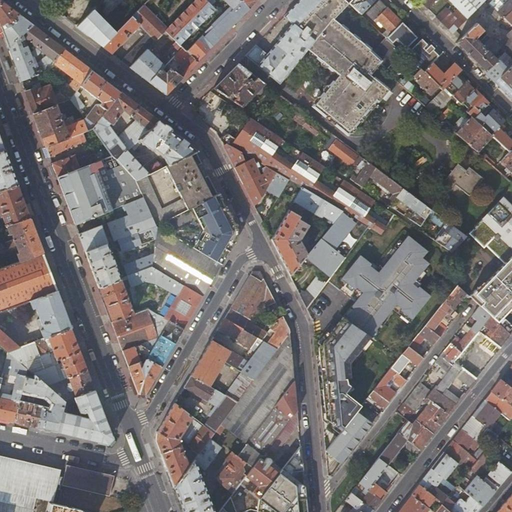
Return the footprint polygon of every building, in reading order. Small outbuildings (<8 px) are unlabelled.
[(0,0),(0,23),(9,47),(33,25),(0,0)] [(211,0),(195,0),(167,29),(166,30),(176,40),(177,41),(181,45),(183,47),(198,62),(250,8),(242,0),(227,0),(234,7),(203,39),(201,37),(190,48),(187,45),(183,42),(186,39),(188,41),(192,37),(190,35),(216,9),(209,3),(211,0)] [(257,0),(242,0),(250,8),(258,0),(257,0)] [(268,54),(256,44),(246,55),(280,83),(305,50),(339,76),(314,108),(325,117),(327,115),(337,123),(335,125),(347,135),(375,100),(378,102),(389,89),(379,81),(386,73),(384,71),(385,71),(305,0),(299,0),(284,16),(293,23),(268,54)] [(335,18),(349,3),(348,2),(345,0),(305,0),(385,71),(402,52),(385,36),(374,51),(335,18)] [(361,14),(373,0),(349,0),(348,2),(349,3),(361,14)] [(422,0),(421,2),(427,9),(436,0),(422,0)] [(461,0),(474,12),(486,0),(485,0),(461,0)] [(511,0),(491,0),(489,3),(492,6),(493,7),(499,0),(505,5),(498,12),(503,17),(503,18),(511,9),(511,0)] [(382,25),(391,33),(401,22),(379,1),(366,13),(376,23),(378,20),(382,25)] [(149,33),(122,61),(130,67),(166,30),(167,29),(143,6),(118,32),(103,47),(113,54),(141,25),(149,33)] [(499,20),(503,17),(498,12),(493,7),(492,6),(488,9),(499,20)] [(445,8),(436,17),(453,33),(467,19),(457,9),(452,14),(445,8)] [(118,32),(94,9),(77,27),(103,47),(118,32)] [(511,9),(503,18),(511,26),(511,9)] [(416,37),(401,22),(391,33),(406,48),(416,37)] [(9,47),(21,80),(49,70),(65,49),(33,25),(9,47)] [(173,44),(176,40),(166,30),(130,67),(149,82),(162,69),(175,55),(183,47),(181,45),(177,41),(159,60),(157,58),(159,56),(156,55),(169,40),(173,44)] [(511,31),(498,46),(504,52),(511,60),(511,31)] [(166,73),(162,69),(149,82),(166,95),(198,62),(183,47),(175,55),(179,59),(177,61),(180,63),(182,61),(184,64),(178,70),(176,68),(174,70),(171,68),(166,73)] [(76,77),(70,85),(77,91),(80,86),(92,70),(65,49),(49,70),(56,75),(62,67),(76,77)] [(443,75),(431,63),(423,72),(419,69),(413,76),(416,79),(414,81),(430,95),(438,86),(442,90),(444,88),(450,82),(457,74),(461,70),(454,64),(443,75)] [(511,100),(511,63),(494,82),(511,100)] [(242,107),(264,84),(256,78),(252,82),(248,79),(246,81),(245,79),(250,73),(238,64),(214,88),(227,97),(233,91),(239,96),(233,101),(242,107)] [(415,65),(399,83),(403,87),(408,82),(413,76),(419,69),(415,65)] [(97,104),(86,119),(93,128),(121,92),(92,70),(80,86),(90,93),(90,94),(96,98),(102,102),(100,104),(97,104)] [(465,82),(457,74),(450,82),(444,88),(452,96),(465,82)] [(415,88),(408,82),(403,87),(411,93),(415,88)] [(474,90),(465,82),(452,96),(460,104),(465,98),(474,90)] [(62,89),(72,97),(76,91),(77,91),(70,85),(67,83),(62,89)] [(35,87),(25,91),(33,113),(57,104),(50,85),(36,90),(35,87)] [(488,104),(474,90),(465,98),(472,105),(467,109),(476,117),(488,104)] [(80,94),(76,91),(72,97),(70,100),(83,115),(85,113),(82,109),(85,106),(78,97),(80,94)] [(209,91),(194,111),(217,128),(232,108),(209,91)] [(137,121),(148,130),(158,120),(121,92),(93,128),(114,153),(116,155),(126,147),(118,137),(107,125),(110,122),(112,124),(123,110),(137,121)] [(423,95),(418,100),(424,105),(428,100),(423,95)] [(77,119),(84,117),(83,115),(70,100),(64,102),(77,119)] [(477,153),(491,136),(487,133),(476,122),(473,119),(471,117),(459,131),(451,121),(451,122),(446,117),(445,118),(429,103),(426,107),(477,153)] [(61,115),(57,104),(33,113),(46,146),(93,128),(86,119),(65,127),(66,129),(63,130),(62,126),(64,123),(62,119),(67,118),(65,114),(61,115)] [(505,121),(488,104),(476,117),(473,119),(476,122),(479,118),(491,129),(487,133),(491,136),(502,124),(505,121)] [(235,141),(230,138),(227,143),(229,145),(235,148),(253,159),(265,166),(289,180),(302,188),(342,211),(368,227),(369,225),(381,232),(388,222),(368,209),(374,201),(344,180),(338,188),(318,175),(324,167),(303,153),(297,161),(277,147),(282,139),(250,118),(235,141)] [(164,155),(168,165),(196,152),(198,151),(198,150),(158,120),(148,130),(131,146),(134,149),(141,142),(153,150),(154,148),(164,155)] [(331,136),(310,120),(306,125),(328,141),(330,137),(331,136)] [(148,130),(137,121),(118,137),(126,147),(128,149),(131,146),(148,130)] [(505,126),(502,124),(491,136),(494,139),(501,146),(503,148),(509,153),(511,149),(511,141),(506,136),(508,134),(505,132),(504,134),(500,130),(505,126)] [(85,135),(95,161),(114,153),(93,128),(46,146),(50,157),(83,142),(81,137),(85,135)] [(325,146),(351,165),(357,157),(330,137),(328,141),(325,146)] [(149,174),(128,149),(126,147),(116,155),(136,180),(147,175),(149,174)] [(243,183),(259,174),(253,159),(235,148),(227,153),(243,183)] [(511,149),(509,153),(499,162),(511,174),(511,149)] [(0,191),(17,185),(4,150),(0,151),(0,191)] [(202,163),(196,152),(168,165),(166,166),(175,184),(174,185),(177,191),(178,191),(182,198),(163,207),(147,175),(136,180),(144,197),(157,225),(169,219),(217,195),(208,176),(203,179),(196,166),(202,163)] [(415,171),(432,162),(427,152),(410,161),(415,171)] [(144,197),(136,180),(116,155),(114,153),(95,161),(91,162),(57,176),(75,224),(125,205),(144,197)] [(76,154),(52,162),(57,176),(91,162),(88,155),(78,159),(76,154)] [(356,169),(364,159),(360,155),(352,166),(356,169)] [(150,165),(154,172),(162,168),(158,161),(150,165)] [(353,182),(362,188),(369,177),(375,168),(367,162),(353,182)] [(459,165),(442,185),(451,192),(456,187),(470,198),(484,180),(469,169),(467,172),(459,165)] [(280,196),(289,180),(265,166),(260,168),(262,173),(259,174),(243,183),(254,205),(258,203),(267,188),(280,196)] [(389,200),(392,202),(395,197),(402,188),(375,168),(369,177),(393,195),(389,200)] [(3,217),(6,227),(30,218),(17,185),(0,191),(0,217),(0,218),(3,217)] [(326,218),(333,223),(342,211),(302,188),(293,202),(324,221),(326,218)] [(420,215),(425,219),(431,210),(402,188),(395,197),(419,216),(420,215)] [(238,229),(220,193),(217,195),(169,219),(179,238),(222,264),(238,236),(238,229)] [(108,223),(115,241),(118,240),(157,225),(144,197),(125,205),(129,215),(108,223)] [(511,248),(511,206),(503,198),(482,221),(511,248)] [(289,210),(271,239),(290,275),(297,267),(306,256),(299,243),(299,240),(308,225),(299,220),(300,217),(289,210)] [(325,272),(331,277),(368,227),(342,211),(333,223),(306,256),(297,267),(325,272)] [(16,243),(22,261),(43,253),(30,218),(6,227),(7,230),(10,229),(14,239),(12,240),(13,244),(16,243)] [(511,248),(482,221),(469,234),(485,248),(487,246),(505,264),(479,292),(476,290),(470,297),(472,298),(480,306),(491,316),(509,332),(511,328),(511,323),(505,317),(511,309),(511,248)] [(122,251),(155,238),(157,225),(118,240),(122,251)] [(156,269),(203,296),(222,264),(179,238),(157,225),(155,238),(154,254),(162,259),(156,269)] [(108,244),(101,226),(79,234),(85,252),(108,244)] [(438,237),(435,242),(452,253),(467,237),(452,226),(443,240),(438,237)] [(343,316),(320,347),(320,356),(323,356),(324,365),(321,366),(325,406),(328,406),(329,416),(326,416),(326,418),(342,430),(349,422),(358,411),(359,409),(345,398),(351,391),(345,387),(346,382),(350,382),(352,360),(396,301),(401,305),(400,306),(412,315),(430,291),(418,282),(417,284),(411,280),(427,259),(420,254),(425,247),(405,232),(377,270),(368,263),(369,262),(359,254),(341,277),(355,288),(356,286),(363,291),(351,305),(354,307),(345,318),(343,316)] [(111,251),(108,244),(85,252),(99,287),(121,279),(111,252),(112,252),(112,250),(111,251)] [(142,251),(145,258),(152,255),(152,246),(142,251)] [(0,311),(28,302),(31,301),(57,291),(43,253),(22,261),(0,269),(0,311)] [(154,254),(152,255),(145,258),(124,266),(127,276),(153,267),(154,254)] [(162,259),(154,254),(153,267),(127,276),(129,281),(131,288),(130,288),(132,296),(134,303),(140,301),(135,286),(146,282),(155,282),(168,290),(156,310),(151,307),(149,308),(183,329),(203,296),(156,269),(162,259)] [(277,314),(281,312),(260,271),(252,271),(225,318),(276,350),(290,332),(290,329),(283,317),(277,320),(267,333),(247,321),(249,319),(251,320),(264,302),(267,307),(269,306),(273,313),(275,311),(277,314)] [(303,291),(300,295),(307,309),(329,279),(324,276),(322,279),(318,276),(306,292),(303,291)] [(134,313),(121,279),(99,287),(112,321),(134,313)] [(464,298),(469,302),(472,298),(470,297),(460,287),(457,285),(457,286),(445,302),(452,308),(459,314),(461,312),(456,308),(464,298)] [(17,336),(21,347),(43,339),(48,337),(71,328),(65,310),(57,291),(31,301),(33,308),(36,307),(41,320),(38,321),(40,327),(17,336)] [(32,314),(28,302),(0,311),(0,317),(2,322),(25,313),(26,317),(32,314)] [(436,327),(452,308),(445,302),(426,326),(441,338),(447,329),(442,325),(439,329),(436,327)] [(491,316),(480,306),(472,317),(477,321),(471,329),(468,333),(462,341),(456,337),(451,343),(463,353),(480,331),(491,316)] [(183,329),(149,308),(134,313),(112,321),(139,393),(145,394),(183,329)] [(472,354),(462,367),(477,379),(502,347),(511,335),(509,332),(491,316),(480,331),(486,336),(478,347),(476,345),(470,352),(472,354)] [(216,339),(213,338),(206,351),(232,366),(243,373),(254,380),(272,356),(276,350),(225,318),(218,330),(250,349),(251,348),(256,351),(250,360),(248,358),(243,364),(240,363),(243,359),(229,351),(230,350),(215,341),(216,339)] [(471,329),(466,324),(463,328),(468,333),(471,329)] [(422,336),(435,345),(441,338),(426,326),(419,334),(422,336)] [(61,358),(68,378),(87,370),(79,348),(71,328),(48,337),(56,360),(61,358)] [(20,347),(0,329),(0,344),(8,352),(20,347)] [(281,362),(291,349),(290,332),(276,350),(272,356),(281,362)] [(422,336),(419,334),(413,341),(416,343),(422,336)] [(26,364),(24,366),(25,367),(27,369),(33,374),(60,364),(65,379),(68,378),(61,358),(56,360),(48,337),(43,339),(49,353),(33,359),(31,358),(30,357),(22,360),(26,364)] [(49,353),(43,339),(21,347),(20,347),(8,352),(24,366),(26,364),(22,360),(30,357),(31,358),(33,359),(49,353)] [(420,346),(416,343),(413,341),(409,347),(415,351),(420,346)] [(450,355),(447,360),(453,365),(456,362),(459,358),(463,353),(451,343),(445,351),(450,355)] [(424,358),(415,351),(409,347),(403,355),(398,360),(400,362),(404,356),(418,366),(424,358)] [(281,362),(272,356),(254,380),(237,403),(236,404),(262,423),(275,406),(295,381),(291,349),(281,362)] [(215,389),(232,366),(206,351),(191,375),(215,389)] [(436,363),(447,372),(453,365),(447,360),(441,355),(436,363)] [(413,372),(402,363),(400,362),(398,360),(392,368),(407,380),(413,372)] [(457,375),(471,386),(477,379),(462,367),(459,365),(456,362),(453,365),(447,372),(443,378),(450,383),(457,375)] [(60,364),(33,374),(46,386),(65,379),(60,364)] [(395,379),(403,386),(407,380),(392,368),(374,390),(389,403),(397,393),(389,387),(395,379)] [(25,394),(22,393),(15,422),(53,431),(57,432),(65,402),(46,386),(33,374),(27,369),(25,376),(22,391),(46,396),(53,403),(49,410),(43,409),(44,408),(23,403),(25,394)] [(65,379),(46,386),(65,402),(95,390),(93,387),(87,370),(68,378),(65,379)] [(243,373),(225,396),(237,403),(254,380),(243,373)] [(10,400),(0,397),(0,418),(14,422),(15,422),(22,393),(22,391),(25,376),(17,374),(10,400)] [(206,423),(216,431),(221,424),(236,404),(237,403),(225,396),(217,391),(215,389),(191,375),(184,387),(194,393),(192,396),(204,404),(206,403),(208,401),(215,406),(208,416),(210,417),(206,423)] [(445,390),(450,383),(443,378),(435,388),(443,394),(445,390)] [(506,380),(503,378),(501,380),(511,387),(511,381),(508,378),(506,380)] [(492,392),(485,401),(510,420),(511,417),(511,387),(501,380),(492,392)] [(272,426),(281,432),(297,412),(295,381),(275,406),(288,417),(287,419),(281,415),(272,426)] [(428,397),(432,392),(420,382),(397,412),(409,421),(411,418),(423,402),(428,397)] [(459,401),(445,390),(443,394),(435,388),(432,392),(428,397),(449,414),(459,401)] [(57,432),(108,444),(113,438),(95,390),(65,402),(57,432)] [(374,402),(384,410),(389,403),(374,390),(359,409),(358,411),(373,423),(380,415),(376,412),(374,413),(368,409),(374,402)] [(413,420),(411,418),(409,421),(399,433),(421,450),(449,414),(428,397),(423,402),(427,406),(413,424),(411,422),(413,420)] [(504,420),(493,432),(497,435),(498,435),(510,420),(485,401),(473,416),(492,431),(494,428),(491,425),(498,415),(504,420)] [(198,456),(210,439),(214,434),(175,403),(157,433),(156,440),(174,488),(190,467),(198,456)] [(262,423),(236,404),(221,424),(225,427),(246,443),(258,429),(262,423)] [(288,417),(275,406),(262,423),(258,429),(246,443),(263,456),(263,455),(281,432),(272,426),(281,415),(287,419),(288,417)] [(326,450),(342,462),(373,423),(358,411),(349,422),(342,430),(326,450)] [(272,457),(299,423),(297,412),(281,432),(263,455),(265,456),(267,453),(272,457)] [(482,437),(491,444),(497,436),(497,435),(493,432),(492,431),(473,416),(463,429),(476,439),(478,441),(482,437)] [(511,417),(510,420),(498,435),(511,447),(511,417)] [(219,434),(225,427),(221,424),(216,431),(219,434)] [(467,451),(476,439),(463,429),(454,441),(467,451)] [(406,447),(417,455),(421,450),(399,433),(391,443),(380,457),(389,464),(406,442),(408,443),(406,447)] [(222,449),(210,439),(198,456),(190,467),(174,488),(183,511),(214,511),(197,465),(199,463),(206,469),(222,449)] [(464,461),(461,465),(468,471),(470,469),(478,459),(474,456),(467,451),(454,441),(444,452),(457,462),(460,458),(464,461)] [(247,463),(253,468),(260,459),(263,456),(246,443),(237,455),(247,463)] [(483,445),(474,456),(478,459),(481,455),(486,449),(487,448),(483,445)] [(293,472),(303,471),(301,446),(279,473),(259,498),(257,510),(264,511),(307,511),(305,487),(293,481),(293,472)] [(477,475),(493,455),(486,449),(481,455),(478,459),(470,469),(472,471),(477,475)] [(242,468),(247,463),(237,455),(232,452),(226,460),(229,463),(217,477),(221,483),(233,493),(241,483),(246,476),(242,473),(243,471),(242,468)] [(446,479),(458,463),(457,462),(444,452),(432,468),(446,479)] [(375,482),(389,464),(380,457),(362,480),(359,483),(381,500),(388,492),(375,482)] [(264,462),(260,459),(253,468),(246,476),(241,483),(259,498),(279,473),(269,465),(271,462),(271,460),(270,459),(268,458),(267,459),(266,459),(264,462)] [(511,471),(499,460),(483,480),(496,491),(511,471)] [(0,511),(47,511),(50,502),(58,504),(61,488),(60,488),(61,484),(63,476),(56,475),(56,477),(0,463),(0,511)] [(67,465),(63,486),(112,496),(118,466),(104,463),(102,472),(67,465)] [(391,484),(399,473),(398,472),(395,469),(392,467),(383,478),(391,484)] [(444,482),(446,479),(432,468),(419,484),(443,502),(447,497),(436,488),(441,480),(444,482)] [(477,475),(464,490),(470,495),(483,506),(496,491),(483,480),(477,475)] [(257,510),(259,498),(241,483),(233,493),(217,511),(235,511),(248,508),(257,510)] [(364,493),(360,499),(374,510),(381,500),(359,483),(355,488),(356,489),(357,488),(358,489),(360,487),(360,488),(362,491),(364,493)] [(434,500),(440,505),(441,504),(443,502),(419,484),(411,495),(428,508),(434,500)] [(345,511),(371,511),(374,510),(360,499),(352,492),(346,500),(354,506),(351,510),(349,507),(345,511)] [(511,511),(511,494),(510,497),(497,511),(511,511)] [(425,511),(429,508),(428,508),(411,495),(397,511),(425,511)] [(455,503),(447,497),(443,502),(441,504),(451,511),(477,511),(483,506),(470,495),(465,501),(461,498),(459,498),(455,503)] [(79,511),(80,509),(58,504),(50,502),(47,511),(79,511)]
